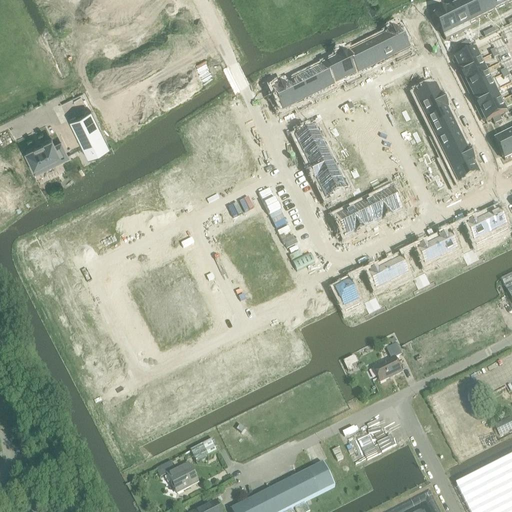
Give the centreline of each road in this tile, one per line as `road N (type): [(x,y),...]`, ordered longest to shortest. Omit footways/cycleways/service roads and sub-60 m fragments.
road 1 (unclassified): [(511,340),(239,476)]
road 2 (residential): [(293,182),(335,262),(368,257),(511,185)]
road 3 (residential): [(206,14),(293,182)]
road 4 (unknown): [(393,398),(456,511)]
